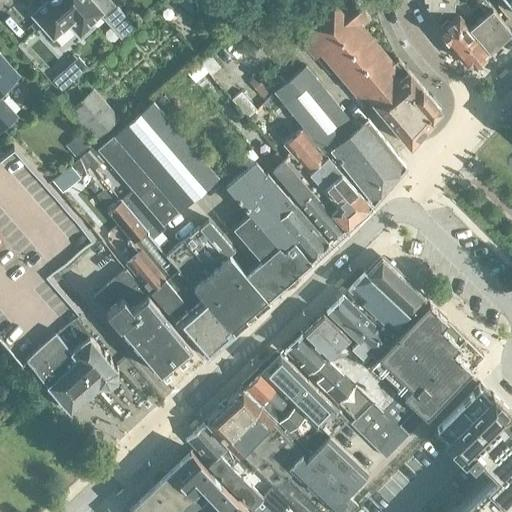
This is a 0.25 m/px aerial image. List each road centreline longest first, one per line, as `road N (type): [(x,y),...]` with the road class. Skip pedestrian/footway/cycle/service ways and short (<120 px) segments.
road 1 (residential): [(75,511),(404,206)]
road 2 (residential): [(404,206),(511,311)]
road 3 (residential): [(484,115),(418,45),(401,0)]
road 4 (residential): [(404,206),(484,115)]
